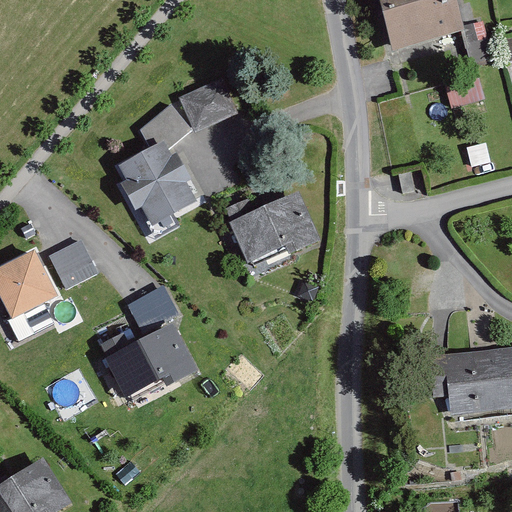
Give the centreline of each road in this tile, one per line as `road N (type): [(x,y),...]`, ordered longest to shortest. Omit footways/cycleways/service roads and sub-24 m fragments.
road 1 (unclassified): [(350,511),(349,229)]
road 2 (residential): [(0,205),(177,0)]
road 3 (unclassified): [(349,229),(349,107),(328,0)]
road 4 (unknown): [(30,170),(134,268)]
road 5 (residential): [(425,211),(502,307),(511,308)]
